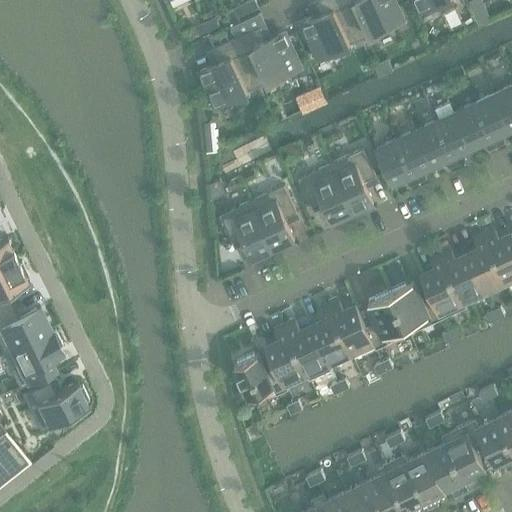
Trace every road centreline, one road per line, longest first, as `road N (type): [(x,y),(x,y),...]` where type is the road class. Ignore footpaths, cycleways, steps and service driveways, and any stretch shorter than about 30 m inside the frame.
road 1 (residential): [(0,496),(92,421),(104,399),(0,175)]
road 2 (residential): [(511,189),(197,334)]
road 3 (residential): [(197,334),(173,112),(133,0)]
road 4 (residential): [(243,511),(209,411),(197,334)]
